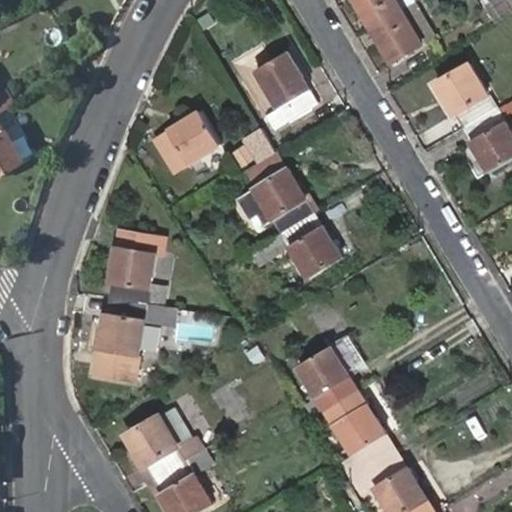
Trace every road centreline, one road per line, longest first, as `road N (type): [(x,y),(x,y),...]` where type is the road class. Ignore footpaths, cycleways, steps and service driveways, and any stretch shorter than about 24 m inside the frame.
road 1 (residential): [(43,383),(31,330),(73,204),(169,0)]
road 2 (residential): [(312,0),(511,332)]
road 3 (residential): [(43,383),(119,511)]
road 4 (residential): [(45,511),(43,383)]
